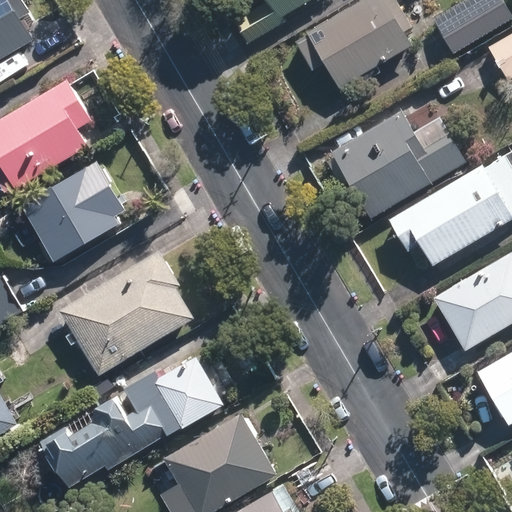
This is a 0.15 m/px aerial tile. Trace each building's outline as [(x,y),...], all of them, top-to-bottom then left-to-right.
[(21,0),(0,0),(0,64),(45,39),(21,0)] [(282,17),(311,0),(265,0),(267,2),(235,21),(248,43),(285,22),(282,17)] [(363,0),(308,31),(310,35),(297,42),(313,71),(326,64),(340,88),(413,47),(405,32),(413,27),(397,0),(363,0)] [(511,21),(511,14),(503,0),(463,0),(432,18),(453,54),(511,21)] [(511,78),(511,33),(488,48),(508,81),(511,78)] [(64,82),(0,120),(0,172),(8,187),(96,134),(64,82)] [(440,177),(440,176),(466,162),(450,134),(424,149),(402,111),(333,151),(371,217),(440,177)] [(391,221),(409,252),(420,245),(432,266),(511,219),(511,152),(484,169),(482,166),(401,214),(401,215),(391,221)] [(105,159),(20,211),(49,258),(134,207),(105,159)] [(153,251),(59,309),(96,368),(189,310),(153,251)] [(511,323),(511,253),(434,297),(464,351),(511,323)] [(0,325),(11,318),(0,299),(0,325)] [(511,424),(511,352),(478,372),(507,421),(508,421),(510,425),(511,424)] [(196,353),(39,441),(65,488),(223,400),(196,353)] [(0,387),(0,426),(18,414),(0,387)] [(238,422),(167,461),(180,484),(152,500),(158,511),(192,511),(265,472),(238,422)] [(294,511),(277,486),(236,511),(294,511)]
